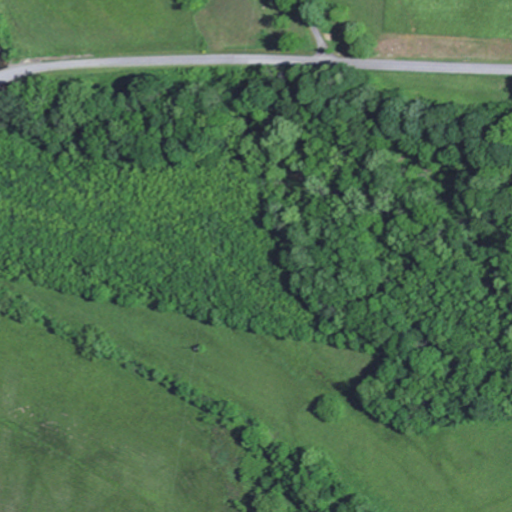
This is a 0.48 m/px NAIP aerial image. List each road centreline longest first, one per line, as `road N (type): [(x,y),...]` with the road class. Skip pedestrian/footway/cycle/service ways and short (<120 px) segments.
road 1 (residential): [(200,59),(511,69)]
road 2 (residential): [(0,79),(84,64),(200,59)]
